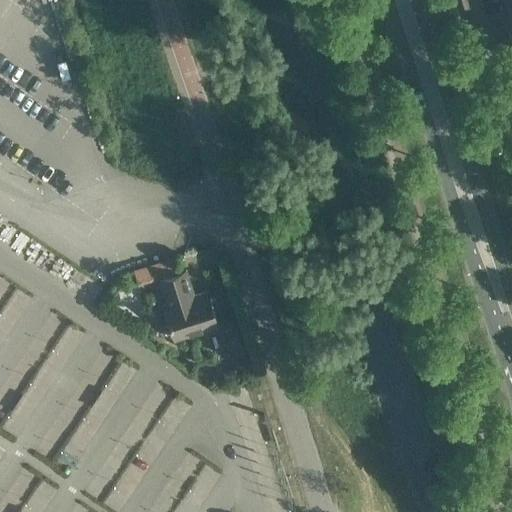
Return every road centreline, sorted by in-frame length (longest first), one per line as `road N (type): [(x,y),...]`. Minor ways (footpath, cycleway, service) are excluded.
road 1 (unclassified): [(322,511),(201,117)]
road 2 (secondary): [(388,0),(511,386)]
road 3 (secondary): [(511,302),(415,0)]
